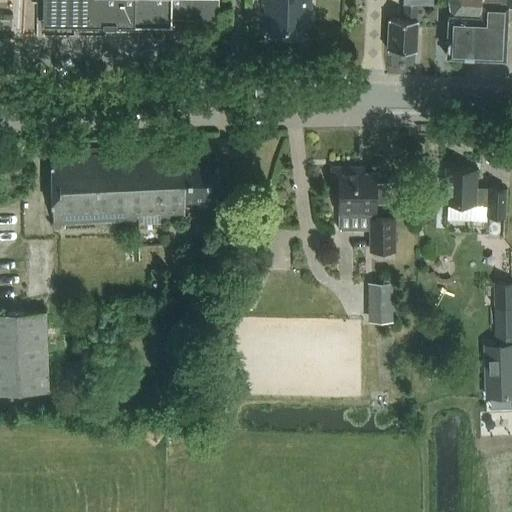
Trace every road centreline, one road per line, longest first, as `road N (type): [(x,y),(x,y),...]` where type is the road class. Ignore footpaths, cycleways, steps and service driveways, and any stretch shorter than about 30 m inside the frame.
road 1 (secondary): [(511,100),(0,101)]
road 2 (unknown): [(173,99),(167,71),(0,69)]
